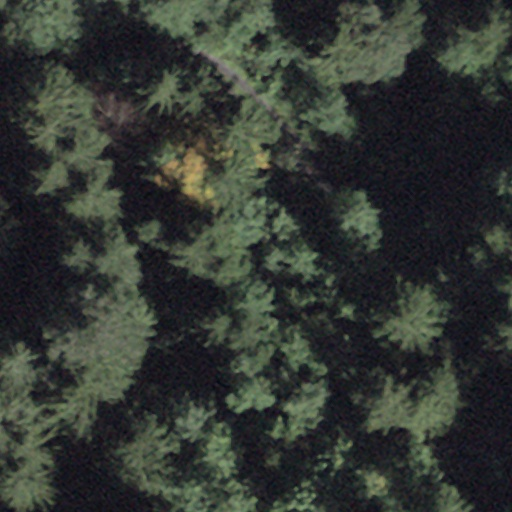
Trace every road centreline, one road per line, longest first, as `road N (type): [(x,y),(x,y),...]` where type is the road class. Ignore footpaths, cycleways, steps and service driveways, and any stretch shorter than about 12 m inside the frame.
road 1 (track): [(511,147),(475,185),(398,208),(336,189),(265,122),(165,48),(91,46),(0,102)]
road 2 (track): [(11,511),(72,495),(135,511)]
